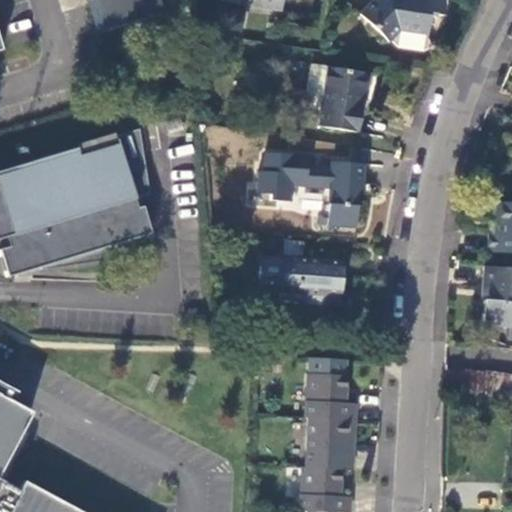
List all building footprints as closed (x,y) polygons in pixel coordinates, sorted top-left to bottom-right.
[(171,5),(169,0),(102,0),(110,24),(171,5)] [(278,10),(280,0),(236,0),(236,4),(278,10)] [(392,45),(393,43),(401,32),(424,35),(427,18),(432,19),(433,16),(440,17),(441,0),(373,0),(359,20),(392,45)] [(401,32),(393,43),(396,51),(420,55),(428,46),(424,35),(401,32)] [(311,65),(304,104),(320,107),(327,67),(311,65)] [(320,107),(317,126),(357,133),(362,100),(365,100),(369,74),(327,67),(320,107)] [(73,148),(0,170),(0,238),(2,238),(5,248),(0,249),(0,268),(3,278),(36,268),(37,272),(106,261),(102,248),(147,234),(139,207),(133,208),(130,199),(146,194),(135,129),(90,143),(92,155),(75,158),(73,148)] [(307,155),(264,152),(262,171),(257,171),(255,193),(269,194),(269,200),(289,201),(290,185),(328,188),(326,225),(354,227),(357,185),(361,185),(362,164),(330,161),(329,166),(306,165),(307,155)] [(511,254),(511,204),(494,203),(491,233),(486,234),(484,252),(511,254)] [(341,261),(258,253),(255,291),(277,293),(276,302),(339,307),(341,261)] [(511,269),(482,267),(480,287),(483,287),(480,324),(511,326),(511,269)] [(308,419),(355,421),(356,405),(345,405),(346,377),(345,377),(346,361),(310,359),(309,375),(307,375),(305,418),(308,419)] [(468,387),(468,369),(460,368),(444,372),(444,384),(468,387)] [(511,393),(511,375),(468,369),(468,387),(511,393)] [(79,511),(24,482),(18,492),(0,481),(0,470),(31,413),(0,395),(0,511),(79,511)] [(355,421),(308,419),(305,468),(341,471),(352,471),(353,455),(348,454),(349,440),(354,440),(355,421)] [(305,468),(302,468),(299,511),(309,511),(349,511),(350,498),(339,497),(341,471),(305,468)]
